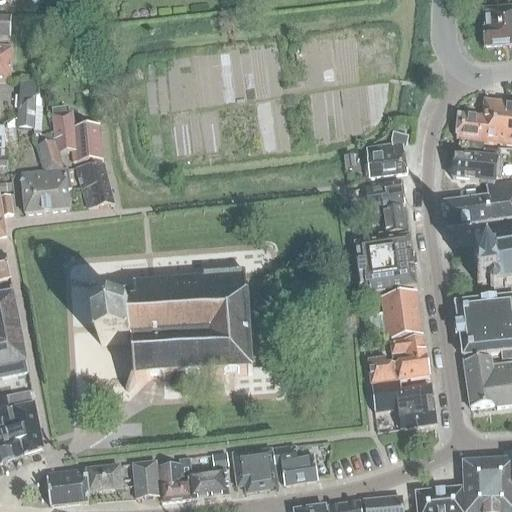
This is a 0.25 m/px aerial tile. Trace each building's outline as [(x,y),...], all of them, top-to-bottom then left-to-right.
[(511,11),(483,14),(485,33),(483,33),(483,39),(481,41),(481,47),(484,48),(484,51),(511,48),(511,11)] [(11,20),(0,19),(0,84),(9,84),(10,48),(0,47),(0,38),(10,39),(11,20)] [(202,103),(249,99),(245,49),(186,54),(188,68),(198,67),(199,75),(210,74),(211,84),(200,85),(202,103)] [(76,65),(88,64),(87,52),(75,53),(76,65)] [(75,73),(73,59),(58,60),(59,75),(75,73)] [(19,84),(17,114),(35,99),(37,98),(37,85),(19,84)] [(17,114),(16,131),(34,132),(35,109),(35,99),(17,114)] [(454,141),(503,147),(505,126),(502,126),(504,106),(483,103),(481,119),(458,116),(454,141)] [(511,106),(504,106),(502,126),(505,126),(503,147),(511,147),(511,106)] [(52,117),(50,118),(52,136),(58,157),(60,157),(74,155),(76,167),(103,164),(100,129),(72,131),(71,123),(70,115),(65,116),(64,110),(51,112),(52,117)] [(45,175),(19,178),(24,218),(70,214),(68,194),(74,193),(68,173),(63,173),(58,157),(52,136),(40,137),(35,138),(37,149),(45,175)] [(408,140),(392,136),(389,149),(365,152),(367,163),(366,163),(369,182),(406,177),(401,147),(406,147),(408,140)] [(346,171),(356,169),(354,157),(344,159),(346,171)] [(496,161),(454,157),(451,181),(494,186),(496,161)] [(115,208),(102,167),(77,172),(89,211),(115,208)] [(511,220),(511,188),(511,185),(484,189),(486,201),(441,207),(444,231),(511,220)] [(383,219),(383,214),(382,212),(403,209),(400,186),(365,192),(367,208),(351,211),(353,224),(383,219)] [(0,241),(6,240),(3,220),(12,218),(9,200),(0,201),(0,196),(0,241)] [(400,211),(383,214),(383,219),(385,237),(379,238),(380,246),(355,250),(362,297),(415,290),(408,241),(399,242),(398,238),(403,237),(400,211)] [(511,249),(499,252),(499,249),(495,249),(496,253),(492,253),(494,263),(476,266),(473,263),(471,265),(475,269),(477,284),(475,286),(477,288),(481,284),(488,283),(489,288),(494,292),(502,290),(503,293),(506,293),(505,290),(511,288),(511,249)] [(0,282),(10,281),(6,259),(0,260),(0,282)] [(248,278),(245,274),(240,278),(209,280),(209,277),(203,277),(204,284),(138,288),(137,285),(134,286),(135,310),(132,310),(132,313),(128,313),(128,315),(104,316),(104,314),(97,314),(98,322),(98,330),(99,348),(128,346),(128,351),(133,351),(134,383),(126,392),(129,395),(139,384),(153,383),(252,378),(251,360),(249,360),(249,346),(251,346),(250,334),(248,334),(246,310),(248,309),(248,297),(246,298),(245,281),(248,278)] [(511,288),(505,290),(506,293),(503,293),(502,290),(494,292),(495,298),(475,301),(475,306),(455,309),(458,328),(455,328),(457,342),(459,342),(462,361),(501,357),(502,362),(511,361),(511,288)] [(0,367),(26,363),(12,296),(0,298),(0,367)] [(422,339),(416,296),(381,300),(387,344),(422,339)] [(391,358),(395,358),(405,356),(407,366),(426,364),(423,344),(390,348),(392,357),(391,357),(391,358)] [(396,384),(399,384),(428,381),(426,364),(407,366),(405,356),(395,358),(395,362),(395,367),(394,367),(395,369),(396,384)] [(367,365),(370,388),(396,384),(395,369),(387,370),(386,362),(367,365)] [(511,367),(491,370),(490,362),(462,366),(469,412),(496,409),(496,413),(511,410),(511,367)] [(0,381),(29,374),(26,363),(0,367),(0,381)] [(399,384),(396,384),(370,388),(374,417),(394,414),(399,418),(401,434),(435,429),(429,389),(400,393),(399,384)] [(32,407),(29,393),(0,400),(0,467),(22,459),(43,452),(34,406),(32,407)] [(294,449),(270,452),(274,470),(280,469),(284,491),(317,485),(312,461),(296,463),(294,449)] [(277,493),(274,470),(270,452),(234,457),(238,491),(245,490),(246,498),(277,493)] [(214,471),(229,469),(227,456),(212,458),(214,471)] [(511,511),(511,463),(462,465),(463,511),(511,511)] [(160,500),(156,465),(133,467),(136,503),(160,500)] [(121,492),(119,469),(47,477),(47,482),(46,482),(48,510),(89,506),(88,496),(121,492)] [(192,504),(189,477),(188,472),(182,473),(181,470),(159,472),(162,507),(192,504)] [(226,473),(189,477),(192,504),(229,500),(226,473)] [(417,511),(462,511),(462,493),(416,497),(417,511)] [(400,511),(399,500),(363,505),(363,511),(400,511)]
